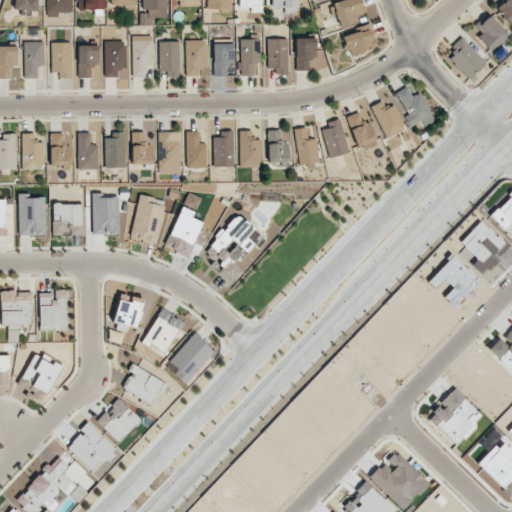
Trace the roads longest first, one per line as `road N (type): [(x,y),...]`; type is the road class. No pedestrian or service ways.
road 1 (secondary): [(511,80),(98,511)]
road 2 (secondary): [(157,511),(511,138)]
road 3 (residential): [(0,105),(279,102),(342,88),(410,48)]
road 4 (residential): [(511,279),(291,511)]
road 5 (residential): [(0,264),(135,269),(204,303),(255,347)]
road 6 (residential): [(0,472),(86,379),(87,263)]
road 7 (residential): [(390,0),(410,48),(511,155)]
road 8 (residential): [(382,417),(479,511)]
